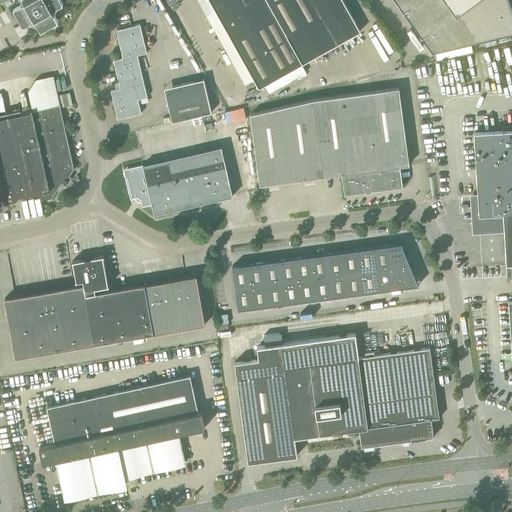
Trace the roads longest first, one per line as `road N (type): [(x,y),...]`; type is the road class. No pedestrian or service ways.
road 1 (unclassified): [(477,465),(454,291),(420,209),(175,242),(85,196)]
road 2 (primary): [(477,465),(258,499)]
road 3 (unclassified): [(85,196),(96,155),(75,50),(84,23),(107,0)]
road 4 (unknown): [(511,97),(469,101),(453,111),(452,232)]
road 5 (primary): [(324,511),(480,490)]
